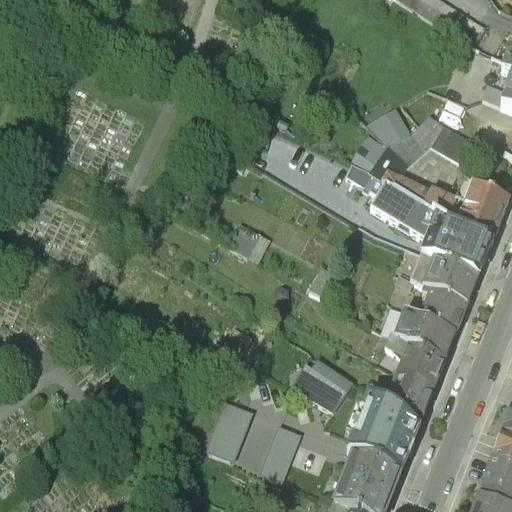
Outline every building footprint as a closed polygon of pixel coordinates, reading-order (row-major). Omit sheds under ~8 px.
[(484,32),(433,0),(389,0),(472,53),(484,32)] [(501,98),(479,89),(484,79),(478,76),(469,98),(500,111),(505,100),(500,98),(501,98)] [(511,83),(505,100),(500,111),(511,116),(511,83)] [(380,150),(407,137),(394,111),(368,124),(380,150)] [(470,147),(427,122),(410,140),(387,153),(406,172),(430,151),(459,167),(470,147)] [(351,167),(370,173),(379,145),(360,139),(351,167)] [(417,192),(397,183),(397,184),(388,180),(384,189),(393,195),(423,212),(430,195),(430,194),(419,188),(417,192)] [(381,187),(376,184),(371,192),(376,195),(381,187)] [(393,195),(384,189),(381,187),(376,195),(389,203),(378,228),(372,241),(372,242),(405,255),(423,212),(393,195)] [(507,204),(472,191),(472,192),(463,189),(456,206),(430,195),(423,212),(456,232),(455,234),(466,239),(490,248),(507,204)] [(378,228),(368,224),(362,237),(365,238),(372,241),(378,228)] [(236,230),(226,251),(245,261),(256,239),(236,230)] [(490,248),(466,239),(458,260),(482,270),(490,248)] [(477,283),(420,260),(410,287),(414,289),(424,295),(466,311),(477,283)] [(323,274),(310,298),(320,304),(333,280),(323,274)] [(410,287),(399,281),(395,288),(411,296),(414,289),(410,287)] [(466,311),(424,295),(422,301),(428,303),(418,326),(454,340),(466,311)] [(418,326),(417,325),(402,317),(392,345),(406,353),(443,368),(454,340),(418,326)] [(432,396),(443,368),(406,353),(392,345),(386,355),(404,365),(397,382),(432,396)] [(296,374),(286,398),(344,422),(354,399),(296,374)] [(432,396),(397,382),(385,411),(418,432),(432,396)] [(381,394),(370,389),(365,397),(376,405),(381,394)] [(376,405),(365,397),(347,427),(371,439),(384,410),(376,405)] [(385,411),(384,410),(371,439),(361,464),(399,479),(418,432),(385,411)] [(511,412),(501,442),(511,446),(511,412)] [(511,446),(501,442),(491,467),(511,476),(511,446)] [(361,464),(353,461),(332,511),(386,511),(399,479),(361,464)] [(511,476),(491,467),(479,496),(511,508),(511,476)] [(511,511),(478,499),(472,511),(511,511)]
